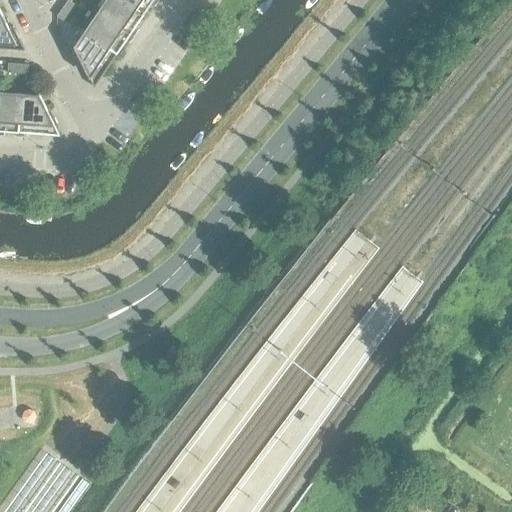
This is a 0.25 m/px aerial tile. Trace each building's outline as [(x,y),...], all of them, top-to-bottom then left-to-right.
[(78,5),(70,0),(68,0),(63,8),(72,14),(78,5)] [(120,0),(107,0),(99,13),(135,37),(139,30),(136,28),(144,16),(120,0)] [(120,0),(144,16),(153,4),(156,6),(159,0),(120,0)] [(66,23),(72,14),(63,8),(57,17),(66,23)] [(2,12),(0,13),(0,48),(25,50),(13,25),(9,27),(2,12)] [(99,13),(86,31),(119,54),(127,41),(130,44),(135,37),(99,13)] [(119,54),(86,31),(75,47),(95,88),(119,54)] [(18,73),(19,64),(9,63),(8,72),(18,73)] [(28,74),(29,65),(19,64),(18,73),(28,74)] [(23,94),(0,92),(0,135),(5,136),(5,132),(20,133),(23,94)] [(23,94),(20,133),(61,136),(42,95),(23,94)]
